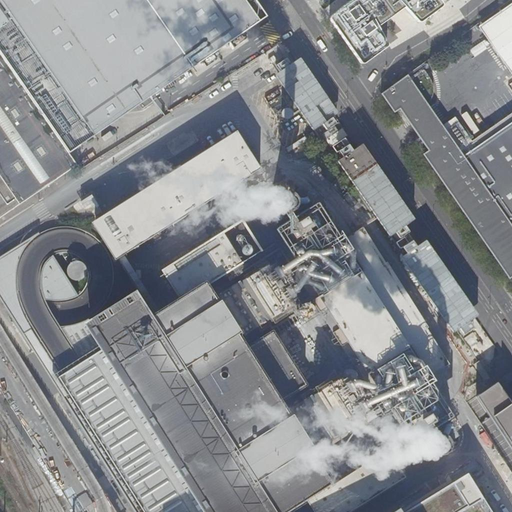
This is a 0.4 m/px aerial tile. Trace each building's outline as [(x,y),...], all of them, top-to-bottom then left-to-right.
[(0,0),(0,54),(68,154),(93,137),(63,93),(113,58),(134,91),(129,94),(138,105),(141,110),(153,102),(149,97),(265,15),(254,0),(0,0)] [(444,8),(438,0),(349,0),(326,17),(360,64),(386,45),(373,26),(400,7),(415,29),(444,8)] [(0,218),(76,166),(68,154),(0,54),(0,218)] [(93,137),(138,105),(129,94),(134,91),(113,58),(63,93),(93,137)] [(420,65),(381,94),(394,114),(400,110),(413,128),(429,151),(423,155),(511,281),(511,280),(511,121),(475,147),(455,118),(443,127),(433,113),(428,105),(433,97),(434,88),(431,80),(420,65)] [(238,130),(92,222),(115,259),(261,167),(238,130)] [(313,131),(301,139),(303,142),(316,134),(313,131)] [(292,201),(293,200),(292,198),(291,197),(290,196),(288,195),(287,195),(285,196),(284,197),(283,199),(283,201),(284,202),(285,203),(287,204),(288,204),(290,204),(291,203),(292,201)] [(382,390),(411,435),(447,412),(443,406),(448,363),(432,374),(424,364),(419,367),(347,253),(318,207),(282,229),(311,275),(307,277),(379,391),(382,390)] [(69,368),(62,373),(61,373),(73,393),(64,399),(134,511),(274,511),(330,477),(311,445),(314,444),(294,411),(290,413),(281,399),(307,384),(274,331),(248,346),(239,331),(242,329),(223,298),(218,300),(208,285),(263,250),(243,218),(163,269),(181,298),(154,315),(138,288),(85,322),(101,348),(69,368)] [(448,363),(402,285),(364,227),(361,229),(346,238),(353,249),(347,253),(419,367),(424,364),(425,363),(432,374),(448,363)] [(13,356),(8,359),(42,412),(46,410),(64,399),(73,393),(61,373),(62,373),(48,350),(38,335),(26,315),(20,301),(16,287),(16,283),(16,271),(18,261),(22,251),(28,242),(35,235),(40,232),(40,231),(0,256),(0,297),(30,345),(13,356)] [(219,292),(223,298),(242,329),(246,335),(267,321),(240,279),(219,292)] [(42,412),(8,359),(4,361),(37,415),(42,412)] [(511,402),(498,382),(477,396),(511,449),(511,402)] [(294,411),(314,444),(318,449),(339,435),(312,393),(291,406),(294,411)] [(445,445),(445,443),(445,442),(444,440),(443,439),(442,439),(441,439),(439,439),(438,440),(437,441),(437,442),(437,443),(437,444),(437,446),(438,447),(439,447),(441,448),(442,448),(443,447),(444,446),(445,445)] [(347,475),(364,502),(406,475),(389,449),(347,475)] [(490,511),(465,472),(403,511),(400,511),(397,507),(389,511),(490,511)] [(274,511),(284,511),(307,498),(316,511),(347,511),(364,502),(347,475),(334,484),(330,477),(274,511)] [(316,511),(307,498),(284,511),(316,511)]
